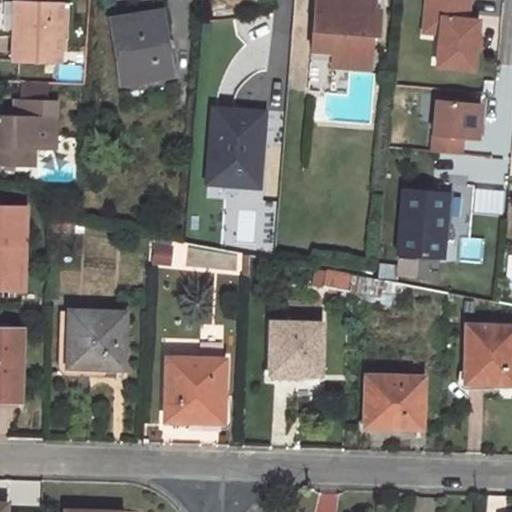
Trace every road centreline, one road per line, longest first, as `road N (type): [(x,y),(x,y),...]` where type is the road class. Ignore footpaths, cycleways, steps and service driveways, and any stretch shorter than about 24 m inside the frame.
road 1 (residential): [(511,474),(226,465)]
road 2 (residential): [(226,465),(0,458)]
